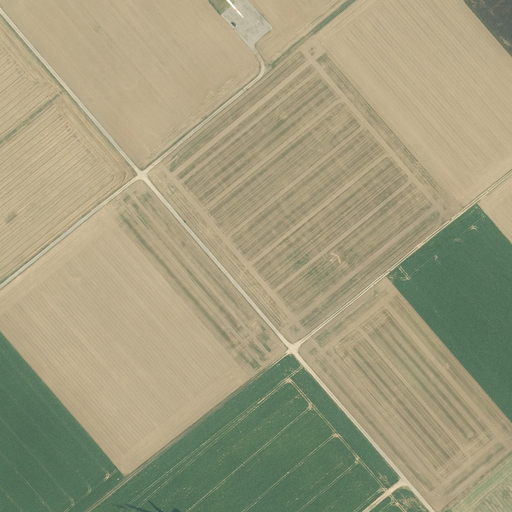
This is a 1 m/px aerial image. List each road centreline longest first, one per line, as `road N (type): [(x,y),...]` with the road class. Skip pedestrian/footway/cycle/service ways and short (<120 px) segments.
road 1 (track): [(0,288),(353,0)]
road 2 (track): [(0,6),(295,352)]
road 3 (track): [(295,352),(511,179)]
road 4 (track): [(90,511),(295,352)]
road 5 (track): [(295,352),(431,511)]
